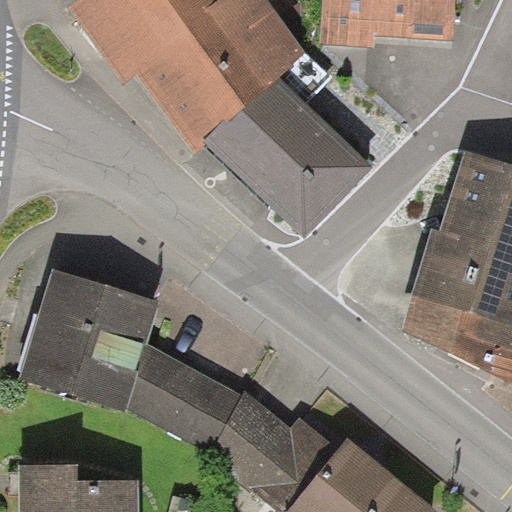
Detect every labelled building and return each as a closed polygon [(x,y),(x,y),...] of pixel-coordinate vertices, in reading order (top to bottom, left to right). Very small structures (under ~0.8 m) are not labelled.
[(83,0),(70,10),(124,89),(138,80),(147,92),(195,159),(205,150),(278,83),(305,58),(261,0),(83,0)] [(324,0),(322,49),(373,51),(374,40),(392,41),(451,45),(453,0),(324,0)] [(307,111),(278,83),(205,150),(267,208),(305,243),(374,175),(307,111)] [(511,169),(467,154),(443,226),(439,238),(433,236),(397,342),(511,380),(511,169)] [(113,293),(53,276),(20,383),(125,415),(127,410),(148,345),(161,306),(113,293)] [(211,456),(244,397),(148,345),(127,410),(211,456)] [(292,430),(246,394),(244,397),(211,456),(210,459),(276,511),(290,511),(340,452),(301,418),(292,430)] [(433,511),(358,450),(349,442),(340,452),(290,511),(433,511)] [(80,470),(19,470),(19,480),(19,511),(139,511),(139,486),(80,486),(80,470)] [(173,497),(168,511),(213,511),(215,507),(173,497)]
